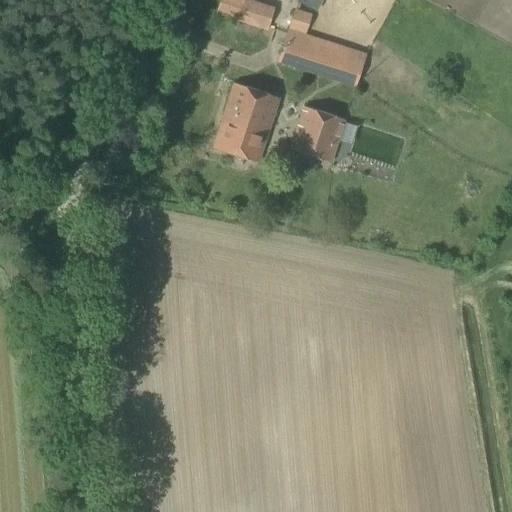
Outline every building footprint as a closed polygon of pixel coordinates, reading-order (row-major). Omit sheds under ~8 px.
[(295,0),(315,11),(321,0),(295,0)] [(354,87),(364,56),(287,32),(278,62),(354,87)] [(257,164),(278,100),(232,86),(211,150),(257,164)] [(330,163),(344,121),(301,108),(288,150),(330,163)] [(356,153),(399,167),(407,138),(365,125),(356,153)]
